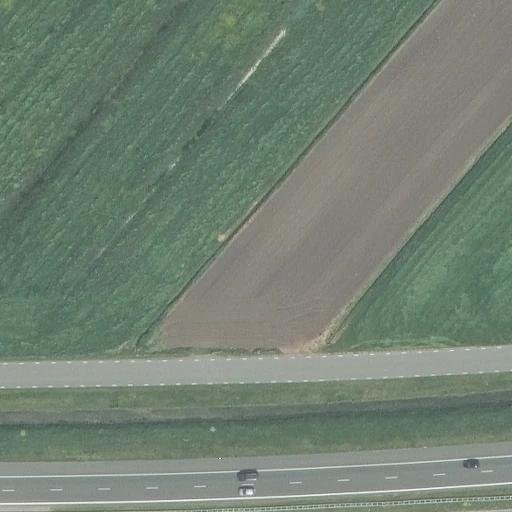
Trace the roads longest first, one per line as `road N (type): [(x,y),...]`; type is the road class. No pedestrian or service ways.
road 1 (motorway): [(511,470),(0,491)]
road 2 (unclassified): [(52,377),(511,359)]
